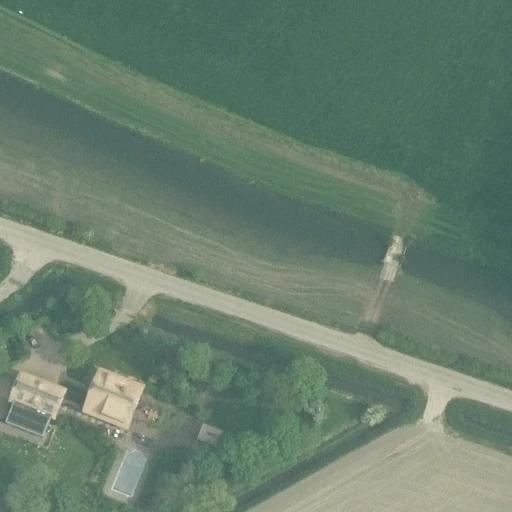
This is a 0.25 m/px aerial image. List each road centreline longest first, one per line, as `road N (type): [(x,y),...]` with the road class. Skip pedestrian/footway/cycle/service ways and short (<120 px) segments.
road 1 (unclassified): [(511,403),(0,228)]
road 2 (track): [(360,353),(406,220)]
road 3 (track): [(383,286),(511,339)]
